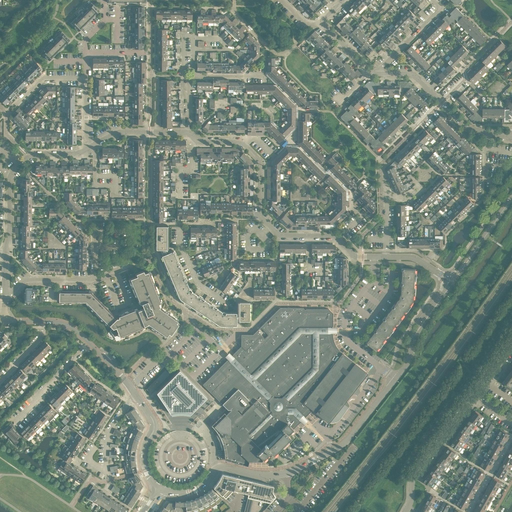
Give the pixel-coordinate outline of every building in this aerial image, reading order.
[(315,1),(313,0),(308,0),(302,7),(303,9),(305,7),(307,9),(315,1)] [(366,5),(361,0),(357,0),(355,2),(362,9),(366,5)] [(420,11),(422,9),(428,3),(425,0),(423,0),(418,5),(416,7),(420,11)] [(315,1),(307,9),(309,11),(307,12),(311,17),(317,12),(314,9),(319,5),(315,1)] [(70,23),(78,31),(99,11),(91,2),(70,23)] [(362,9),(355,2),(351,6),(358,12),(362,9)] [(358,12),(351,6),(349,8),(348,6),(346,8),(354,16),(358,12)] [(448,16),(454,22),(456,20),(458,21),(464,15),(456,7),(448,16)] [(406,14),(414,23),(416,21),(414,19),(416,17),(410,10),(406,14)] [(402,18),(408,25),(410,23),(412,25),(414,23),(406,14),(402,18)] [(225,15),(219,15),(219,22),(222,22),(224,24),(224,25),(229,20),(225,15)] [(454,22),(448,16),(447,15),(443,19),(449,25),(450,23),(453,26),(455,24),(454,22)] [(461,25),(468,19),(464,15),(458,21),(461,25)] [(347,22),(349,20),(345,16),(336,25),(340,29),(347,22)] [(224,25),(227,29),(237,20),(235,18),(231,22),(229,20),(224,25),(224,24),(224,25)] [(398,22),(406,30),(408,28),(406,27),(408,25),(402,18),(398,22)] [(436,20),(445,29),(449,25),(443,19),(440,22),(439,21),(439,20),(438,18),(436,20)] [(465,29),(471,23),(468,19),(461,25),(465,29)] [(227,29),(231,33),(237,27),(234,25),(238,21),(237,20),(227,29)] [(435,26),(441,33),(445,29),(436,20),(435,21),(436,23),(437,23),(438,24),(435,26)] [(347,22),(340,29),(342,31),(340,32),(342,34),(351,26),(347,22)] [(394,26),(401,32),(403,30),(404,32),(406,30),(398,22),(394,26)] [(469,33),(475,27),(471,23),(465,29),(469,33)] [(231,33),(235,36),(244,27),(243,26),(239,30),(237,27),(231,33)] [(355,30),(351,26),(342,34),(344,36),(346,35),(348,37),(350,34),(355,30)] [(390,29),(399,38),(401,36),(399,34),(401,32),(394,26),(390,29)] [(428,27),(437,36),(441,33),(435,26),(432,29),(432,28),(431,27),(430,26),(428,27)] [(244,27),(235,36),(239,40),(244,35),(242,33),(246,29),(244,27)] [(354,38),(362,31),(358,27),(355,30),(350,34),(354,38)] [(427,34),(434,40),(437,36),(428,27),(427,29),(428,30),(429,30),(430,31),(427,34)] [(473,37),(479,31),(475,27),(469,33),(473,37)] [(386,33),(393,40),(395,38),(397,40),(399,38),(390,29),(386,33)] [(311,42),(319,35),(315,31),(307,38),(311,42)] [(362,31),(354,38),(358,42),(365,34),(362,31)] [(477,41),(483,35),(479,31),(473,37),(477,41)] [(41,52),(49,61),(70,40),(62,32),(41,52)] [(383,37),(391,45),(393,44),(391,42),(393,40),(386,33),(383,37)] [(250,45),(255,40),(249,34),(244,39),(250,45)] [(362,46),(366,41),(369,38),(365,34),(358,42),(362,46)] [(434,40),(427,34),(423,38),(430,44),(434,40)] [(319,35),(311,42),(311,43),(312,42),(316,45),(323,38),(319,35)] [(483,35),(477,41),(481,45),(487,38),(483,35)] [(379,41),(385,48),(387,46),(389,47),(391,45),(383,37),(379,41)] [(323,38),(316,45),(320,49),(327,42),(323,38)] [(252,50),(259,50),(259,44),(255,40),(250,45),(252,47),(252,50)] [(496,43),(502,50),(506,46),(500,40),(496,43)] [(362,46),(359,48),(361,50),(360,52),(362,54),(370,45),(366,41),(362,46)] [(321,56),(325,52),(330,46),(327,42),(320,49),(324,53),(320,56),(321,56)] [(492,47),(498,54),(502,50),(496,43),(492,47)] [(374,49),(370,45),(362,54),(363,56),(365,54),(367,56),(374,49)] [(330,46),(325,52),(321,56),(324,60),(334,51),(332,49),(330,50),(328,49),(331,46),(330,46)] [(409,56),(415,50),(411,46),(406,51),(404,50),(403,51),(405,54),(406,53),(409,56)] [(463,46),(459,50),(468,59),(469,57),(468,56),(467,56),(466,55),(469,52),(463,46)] [(488,51),(494,57),(498,54),(492,47),(488,51)] [(367,56),(371,60),(378,53),(374,49),(367,56)] [(252,53),(250,55),(255,60),(259,56),(259,50),(252,50),(252,53)] [(415,50),(409,56),(412,59),(411,60),(410,60),(408,61),(410,63),(419,54),(415,50)] [(459,50),(455,54),(461,60),(464,57),(465,58),(465,59),(466,60),(468,59),(459,50)] [(334,51),(324,60),(328,64),(336,56),(334,54),(336,53),(334,51)] [(484,55),(490,61),(494,57),(488,51),(484,55)] [(419,54),(410,63),(411,64),(413,63),(413,62),(414,61),(416,64),(423,58),(419,54)] [(455,54),(451,58),(460,67),(462,65),(460,63),(459,63),(458,63),(461,60),(455,54)] [(255,60),(250,55),(244,61),(249,66),(255,60)] [(486,65),(487,65),(490,61),(484,55),(480,59),(483,62),(486,65)] [(336,56),(328,64),(332,68),(341,58),(339,56),(338,58),(336,56)] [(267,66),(275,66),(275,60),(279,60),(279,58),(267,58),(267,66)] [(344,64),(343,64),(342,62),(343,60),(341,58),(332,68),(336,72),(339,68),(344,64)] [(423,58),(416,64),(419,67),(418,67),(416,69),(417,70),(427,61),(423,58)] [(457,66),(459,68),(460,67),(451,58),(447,61),(450,64),(453,68),(453,67),(456,65),(457,66)] [(344,64),(339,68),(343,72),(350,65),(346,61),(343,64),(344,64)] [(425,71),(431,66),(427,61),(417,70),(419,72),(421,70),(421,69),(424,72),(425,71)] [(35,62),(31,66),(38,72),(39,71),(42,69),(35,62)] [(480,65),(480,64),(479,63),(478,62),(477,63),(486,72),(489,68),(487,65),(486,65),(483,62),(480,65)] [(220,73),(220,63),(213,63),(213,70),(212,70),(212,73),(220,73)] [(228,66),(228,63),(220,63),(220,73),(228,73),(228,66)] [(246,68),(241,63),(239,66),(236,66),(236,73),(242,73),(246,68)] [(476,70),(482,76),(486,72),(477,63),(475,65),(476,66),(477,66),(478,67),(476,70)] [(456,70),(453,67),(453,68),(450,64),(446,68),(452,74),(456,70)] [(343,72),(347,76),(353,69),(350,65),(343,72)] [(40,73),(39,71),(38,72),(31,66),(28,69),(34,76),(37,73),(38,75),(40,73)] [(267,72),(271,77),(277,71),(275,69),(275,66),(267,66),(267,72)] [(446,68),(442,72),(448,78),(452,74),(446,68)] [(28,69),(24,73),(31,80),(32,79),(34,76),(28,69)] [(354,77),(355,77),(356,79),(361,74),(357,70),(355,71),(353,69),(347,76),(351,80),(354,77)] [(469,71),(478,80),(482,76),(476,70),(473,72),(472,72),(472,71),(470,69),(469,71)] [(277,82),(284,75),(283,73),(281,76),(277,71),(271,77),(277,82)] [(478,80),(469,71),(467,72),(469,74),(470,74),(471,75),(468,77),(473,83),(474,84),(478,80)] [(442,72),(438,76),(444,82),(448,78),(442,72)] [(32,79),(31,80),(24,73),(20,76),(27,83),(29,81),(31,82),(33,80),(32,79)] [(277,82),(282,88),(288,82),(283,78),(286,76),(284,75),(277,82)] [(24,86),(27,83),(20,76),(17,80),(23,87),(24,86)] [(438,76),(434,80),(441,86),(444,82),(438,76)] [(26,87),(24,86),(23,87),(17,80),(13,84),(20,90),(22,88),(24,89),(26,87)] [(378,91),(378,85),(378,81),(368,81),(365,85),(368,88),(373,94),(376,91),(378,91)] [(405,94),(410,88),(413,85),(409,81),(400,81),(400,91),(402,91),(405,94)] [(213,82),(212,82),(205,82),(205,89),(205,92),(213,92),(213,87),(213,82)] [(236,82),(228,82),(228,87),(228,89),(233,89),(233,92),(236,92),(236,82)] [(244,92),(244,90),(244,86),(244,82),(236,82),(236,92),(244,92)] [(282,88),(288,93),(295,86),(294,85),(292,87),(288,82),(282,88)] [(20,90),(13,84),(9,87),(16,94),(17,93),(20,90)] [(374,94),(373,94),(368,88),(365,85),(363,87),(365,88),(366,88),(366,89),(364,92),(370,98),(374,94)] [(415,87),(413,85),(410,88),(405,94),(404,94),(408,98),(414,92),(412,89),(412,88),(413,88),(415,87)] [(46,87),(50,95),(55,95),(55,86),(49,86),(49,87),(46,87)] [(269,86),(269,94),(272,94),(274,96),(279,90),(275,86),(269,86)] [(293,99),(299,93),(294,89),(297,87),(295,86),(288,93),(293,99)] [(18,94),(17,93),(16,94),(9,87),(6,91),(13,97),(15,95),(16,96),(18,94)] [(50,95),(46,87),(44,89),(43,88),(39,92),(40,94),(45,99),(46,99),(49,95),(50,95)] [(276,105),(285,96),(279,90),(274,96),(278,100),(275,104),(276,105)] [(10,100),(13,97),(6,91),(2,94),(9,101),(10,100)] [(370,98),(364,92),(361,95),(360,94),(360,93),(358,91),(357,93),(360,96),(366,102),(370,98)] [(414,92),(408,98),(412,102),(421,93),(419,91),(418,93),(418,94),(417,95),(414,92)] [(299,93),(293,99),(299,104),(304,99),(306,97),(305,96),(303,98),(299,93)] [(356,100),(362,106),(366,102),(360,96),(357,93),(355,94),(357,96),(358,96),(359,97),(356,100)] [(416,106),(422,100),(419,97),(420,96),(421,96),(423,94),(421,93),(412,102),(416,106)] [(460,103),(467,97),(463,93),(457,99),(456,97),(454,99),(457,102),(458,101),(460,103)] [(10,100),(9,101),(2,94),(0,96),(0,99),(5,105),(8,102),(9,103),(11,101),(10,100)] [(46,99),(45,99),(40,94),(38,96),(37,95),(35,96),(42,103),(43,105),(46,102),(47,103),(48,102),(46,99)] [(39,106),(42,103),(35,96),(33,98),(34,99),(32,101),(40,110),(42,108),(39,106)] [(285,96),(276,105),(277,106),(281,103),(285,107),(290,101),(285,96)] [(315,97),(315,101),(309,101),(309,109),(317,109),(317,97),(315,97)] [(467,97),(460,103),(463,106),(463,107),(462,107),(460,109),(462,110),(471,101),(467,97)] [(303,109),(309,109),(309,101),(306,101),(304,99),(299,104),(303,109)] [(358,110),(362,106),(356,100),(352,103),(358,110)] [(422,100),(416,106),(420,110),(425,104),(427,106),(428,104),(425,102),(422,100)] [(29,103),(27,104),(34,111),(36,109),(39,111),(40,110),(32,101),(30,104),(29,103)] [(290,101),(285,107),(287,109),(287,112),(295,112),(295,106),(290,101)] [(471,101),(462,110),(463,112),(465,110),(465,109),(465,108),(468,111),(474,105),(471,101)] [(357,111),(358,110),(352,103),(348,107),(349,108),(354,113),(357,111)] [(34,111),(27,104),(25,106),(26,108),(24,110),(32,118),(34,116),(31,114),(34,111)] [(474,105),(468,111),(471,114),(470,115),(469,115),(468,116),(469,118),(478,109),(474,105)] [(15,123),(22,116),(20,114),(22,111),(19,108),(11,115),(13,118),(12,119),(15,123)] [(347,110),(351,114),(353,117),(355,115),(357,116),(359,114),(357,111),(354,113),(349,108),(347,110)] [(478,109),(469,118),(473,122),(483,122),(483,112),(481,112),(478,109)] [(344,121),(351,114),(347,110),(341,117),(344,121)] [(306,121),(309,121),(309,115),(314,115),(314,113),(302,113),(302,121),(306,121)] [(351,114),(344,121),(348,124),(355,118),(353,117),(351,114)] [(404,124),(407,127),(408,126),(407,124),(406,124),(405,123),(408,120),(402,114),(398,118),(404,124)] [(202,115),(195,115),(195,121),(200,125),(205,120),(202,118),(202,115)] [(15,123),(19,127),(26,120),(25,119),(22,116),(15,123)] [(437,126),(443,120),(440,116),(433,123),(437,126)] [(26,118),(25,119),(26,120),(19,127),(23,131),(29,124),(27,121),(28,120),(26,118)] [(236,122),(236,132),(244,132),(244,122),(244,118),(236,118),(236,122)] [(352,128),(358,122),(355,118),(348,124),(352,128)] [(405,129),(407,127),(404,124),(398,118),(394,122),(400,128),(403,125),(404,126),(404,127),(405,129)] [(142,119),(132,119),(132,123),(131,123),(131,127),(138,127),(138,124),(142,124),(142,119)] [(441,130),(447,124),(443,120),(437,126),(441,130)] [(283,122),(290,130),(295,126),(295,121),(284,121),(283,122)] [(299,129),(309,129),(309,127),(306,127),(306,121),(302,121),(299,121),(299,129)] [(285,136),(290,130),(283,122),(282,124),(284,126),(279,130),(285,136)] [(358,122),(352,128),(356,132),(362,126),(358,122)] [(390,126),(399,135),(401,133),(399,132),(398,132),(397,131),(400,128),(394,122),(390,126)] [(212,132),(212,125),(209,125),(207,123),(202,128),(206,132),(212,132)] [(267,130),(269,132),(274,127),(270,123),(264,123),(264,130),(267,130)] [(444,134),(451,128),(447,124),(441,130),(444,134)] [(360,136),(366,130),(362,126),(356,132),(360,136)] [(398,136),(399,135),(390,126),(386,129),(392,136),(395,133),(396,134),(396,135),(398,136)] [(280,132),(274,127),(269,132),(274,138),(280,132)] [(448,137),(454,131),(451,128),(444,134),(448,137)] [(382,133),(391,142),(393,141),(391,139),(390,139),(392,136),(386,129),(382,133)] [(366,130),(360,136),(364,140),(370,134),(366,130)] [(422,134),(428,140),(430,142),(434,139),(426,130),(422,134)] [(452,141),(458,135),(454,131),(448,137),(446,139),(450,143),(452,141)] [(280,132),(274,138),(279,143),(285,137),(280,132)] [(374,138),(369,143),(371,145),(375,141),(377,139),(375,136),(376,135),(374,132),(371,135),(374,138)] [(390,144),(391,142),(382,133),(378,137),(385,143),(387,141),(388,141),(388,142),(390,144)] [(374,138),(371,135),(370,134),(364,140),(368,144),(369,143),(374,138)] [(424,144),(428,140),(422,134),(418,138),(424,144)] [(458,135),(452,141),(455,145),(456,144),(456,143),(461,138),(458,135)] [(132,146),(142,146),(142,140),(138,140),(138,137),(131,137),(131,141),(132,141),(132,146)] [(303,147),(310,140),(308,142),(306,140),(306,137),(299,137),(298,143),(303,147)] [(375,141),(381,147),(385,143),(378,137),(377,139),(375,141)] [(460,147),(466,141),(462,137),(461,138),(456,143),(456,144),(460,147)] [(421,147),(424,144),(418,138),(415,141),(421,147)] [(310,140),(303,147),(308,153),(314,147),(309,143),(311,141),(310,140)] [(377,151),(381,147),(375,141),(371,145),(377,151)] [(417,151),(421,147),(415,141),(411,145),(417,151)] [(462,152),(464,151),(470,145),(466,141),(460,147),(461,149),(460,150),(462,152)] [(414,155),(417,151),(411,145),(407,149),(414,155)] [(470,145),(464,151),(467,155),(470,151),(473,148),(470,145)] [(314,147),(308,153),(314,158),(321,151),(320,149),(318,152),(314,147)] [(472,159),(481,159),(481,154),(478,154),(478,151),(475,147),(473,148),(470,151),(472,154),(472,159)] [(107,158),(107,148),(102,148),(102,152),(99,152),(99,159),(103,159),(103,158),(107,158)] [(206,161),(206,154),(203,154),(203,148),(196,148),(196,157),(200,157),(200,161),(206,161)] [(236,156),(238,158),(243,153),(239,148),(233,148),(233,156),(236,156)] [(286,148),(283,152),(288,157),(289,156),(293,156),(292,148),(286,148)] [(298,148),(292,148),(293,156),(295,156),(297,158),(303,153),(298,148)] [(410,158),(414,155),(407,149),(404,152),(410,158)] [(321,151),(314,158),(319,164),(325,159),(320,154),(322,152),(321,151)] [(277,158),(282,163),(284,166),(285,164),(283,162),(288,157),(283,152),(277,158)] [(400,156),(406,162),(410,158),(404,152),(400,156)] [(427,160),(431,163),(439,155),(435,152),(427,160)] [(240,159),(244,163),(249,158),(243,153),(238,158),(236,160),(238,161),(240,159)] [(301,166),(308,158),(303,153),(297,158),(302,162),(299,164),(301,166)] [(333,167),(338,162),(334,157),(337,154),(335,153),(327,161),(332,167),(333,167)] [(434,167),(441,161),(442,159),(439,155),(431,163),(434,167)] [(402,166),(406,162),(400,156),(396,160),(400,163),(402,166)] [(246,165),(246,168),(246,169),(253,168),(253,163),(249,158),(244,163),(246,165)] [(272,162),(272,168),(280,168),(280,165),(282,163),(277,158),(272,162)] [(308,169),(314,164),(308,158),(301,166),(302,167),(304,165),(308,169)] [(438,171),(444,164),(441,161),(434,167),(438,171)] [(336,175),(341,169),(337,165),(339,163),(338,162),(333,167),(332,167),(330,169),(336,175)] [(394,167),(393,166),(395,164),(394,162),(387,168),(388,170),(387,170),(389,175),(397,171),(395,166),(394,167)] [(41,174),(41,164),(39,164),(39,166),(35,166),(35,170),(31,170),(30,171),(32,173),(35,173),(35,174),(41,174)] [(314,164),(308,169),(313,173),(309,177),(310,178),(319,169),(314,164)] [(444,164),(438,171),(442,174),(448,168),(444,164)] [(319,169),(310,178),(311,180),(315,176),(319,180),(325,175),(319,169)] [(336,175),(341,180),(349,173),(347,172),(345,174),(341,169),(336,175)] [(391,180),(399,176),(397,171),(389,175),(391,180)] [(347,186),(352,181),(348,176),(350,174),(349,173),(341,180),(347,186)] [(20,185),(30,185),(30,179),(29,179),(29,176),(27,174),(26,175),(26,179),(22,179),(22,183),(20,183),(20,185)] [(326,190),(335,181),(330,175),(324,180),(329,185),(325,188),(326,190)] [(393,184),(401,181),(399,176),(391,180),(393,184)] [(452,181),(448,177),(446,179),(443,177),(439,181),(446,187),(452,181)] [(335,191),(341,186),(335,181),(326,190),(327,191),(331,187),(335,191)] [(355,183),(352,181),(347,186),(350,189),(355,183)] [(395,189),(403,185),(401,181),(393,184),(395,189)] [(439,181),(436,184),(442,190),(446,187),(439,181)] [(368,189),(364,185),(362,187),(359,184),(352,191),(354,189),(357,192),(355,194),(359,198),(365,191),(366,191),(368,189)] [(436,184),(432,188),(438,194),(442,190),(436,184)] [(403,185),(395,189),(398,194),(406,190),(403,185)] [(341,186),(335,191),(337,193),(337,197),(345,196),(345,190),(341,186)] [(432,188),(429,191),(435,198),(438,194),(432,188)] [(359,198),(357,200),(361,204),(363,202),(365,204),(365,205),(371,199),(368,197),(370,195),(366,191),(365,191),(359,198)] [(437,199),(435,198),(429,191),(425,195),(430,200),(431,201),(432,202),(433,203),(437,199)] [(65,202),(73,199),(73,193),(64,193),(64,199),(65,199),(65,202)] [(430,200),(425,195),(424,194),(420,198),(426,204),(427,204),(429,206),(432,202),(431,201),(430,200)] [(420,198),(417,201),(423,207),(426,204),(420,198)] [(465,202),(471,208),(474,204),(468,198),(465,202)] [(77,203),(73,199),(65,202),(67,204),(66,205),(71,209),(77,203)] [(375,203),(371,199),(365,205),(365,204),(362,208),(366,212),(368,210),(371,213),(376,207),(373,205),(375,203)] [(274,204),(274,201),(267,201),(267,207),(271,211),(276,206),(274,204)] [(413,205),(419,211),(423,207),(417,201),(413,205)] [(461,206),(467,212),(471,208),(465,202),(461,206)] [(78,215),(81,207),(77,203),(71,209),(75,213),(76,213),(78,215)] [(345,203),(335,203),(335,204),(338,204),(338,207),(335,209),(341,215),(345,210),(345,203)] [(276,206),(271,211),(277,217),(284,210),(282,208),(280,210),(276,206)] [(467,212),(461,206),(457,209),(462,214),(463,216),(467,212)] [(80,216),(87,216),(87,214),(87,207),(81,207),(78,215),(80,215),(80,216)] [(55,217),(58,209),(55,209),(55,208),(49,208),(49,217),(55,217)] [(459,218),(462,214),(457,209),(456,208),(453,212),(459,218)] [(60,211),(58,209),(55,217),(59,221),(65,214),(61,210),(60,211)] [(341,215),(335,209),(331,213),(329,211),(328,213),(335,220),(341,215)] [(449,215),(455,221),(459,218),(453,212),(449,215)] [(285,225),(290,220),(286,216),(288,214),(286,213),(279,220),(285,225)] [(60,223),(62,225),(69,218),(67,217),(66,218),(64,216),(65,214),(59,221),(56,224),(57,225),(60,223)] [(325,228),(333,228),(335,225),(333,223),(334,221),(326,214),(325,214),(325,217),(325,224),(325,228)] [(445,219),(452,225),(455,221),(449,215),(445,219)] [(71,220),(69,218),(62,225),(65,228),(62,230),(64,232),(72,224),(70,221),(71,220)] [(442,222),(448,229),(452,225),(445,219),(442,222)] [(292,222),(290,220),(285,225),(289,230),(295,230),(295,222),(292,222)] [(438,226),(444,232),(448,229),(442,222),(438,226)] [(68,231),(70,233),(77,226),(76,225),(74,226),(72,224),(64,232),(66,233),(68,231)] [(71,238),(72,240),(75,237),(80,232),(78,229),(79,228),(77,226),(70,233),(73,236),(71,238)] [(167,227),(156,227),(156,245),(156,250),(160,250),(162,250),(164,255),(162,256),(164,260),(165,262),(166,265),(166,267),(168,270),(170,274),(171,276),(172,279),(171,279),(172,281),(173,284),(174,284),(176,288),(177,291),(179,297),(180,298),(180,299),(181,299),(182,300),(185,302),(187,303),(190,305),(193,307),(197,310),(200,312),(202,313),(202,314),(206,316),(206,317),(207,316),(210,318),(212,320),(216,323),(218,324),(219,324),(219,325),(220,325),(221,325),(222,325),(224,325),(228,325),(232,325),(236,325),(236,323),(236,321),(242,321),(249,320),(249,316),(249,302),(239,302),(239,316),(236,316),(236,313),(225,313),(225,314),(223,314),(221,313),(222,312),(207,301),(210,297),(207,295),(204,300),(200,297),(197,295),(200,291),(200,290),(197,289),(194,293),(191,291),(191,292),(189,291),(188,289),(189,289),(173,251),(168,253),(168,249),(167,249),(167,248),(167,227)] [(75,237),(79,241),(87,238),(85,236),(86,235),(81,230),(80,232),(75,237),(72,240),(75,237)] [(87,240),(87,238),(79,241),(79,246),(79,247),(86,247),(88,247),(88,240),(87,240)] [(327,244),(327,253),(335,253),(335,246),(334,246),(334,245),(332,245),(332,244),(327,244)] [(21,259),(29,256),(29,250),(20,250),(20,256),(21,256),(21,259)] [(337,264),(346,264),(346,258),(344,258),(344,255),(342,255),(342,258),(337,258),(337,264)] [(33,260),(29,256),(21,259),(23,261),(22,262),(26,266),(33,260)] [(32,270),(34,272),(37,264),(33,260),(26,266),(31,271),(32,270)] [(215,262),(219,270),(224,268),(220,260),(215,262)] [(214,272),(219,270),(215,262),(211,264),(214,272)] [(43,264),(37,264),(34,272),(36,272),(36,273),(43,273),(43,271),(43,264)] [(211,264),(206,266),(209,274),(214,272),(211,264)] [(204,276),(209,274),(206,266),(201,268),(204,276)] [(367,343),(377,350),(380,346),(383,342),(389,334),(392,330),(398,322),(401,318),(407,310),(412,302),(413,301),(413,300),(413,299),(414,299),(414,289),(415,289),(415,284),(415,282),(415,279),(415,274),(416,269),(407,268),(403,268),(402,291),(401,294),(403,294),(403,297),(401,298),(400,298),(399,300),(367,343)] [(59,302),(59,303),(64,303),(64,302),(69,302),(69,303),(77,303),(77,302),(86,302),(92,308),(91,309),(96,314),(97,313),(102,318),(101,319),(106,325),(107,324),(109,326),(110,325),(112,328),(110,330),(114,337),(119,335),(120,337),(124,336),(129,334),(136,331),(141,329),(145,327),(144,325),(147,324),(149,326),(149,325),(153,328),(152,328),(157,331),(164,335),(163,336),(166,337),(169,333),(171,335),(174,331),(175,329),(179,323),(177,322),(178,319),(176,318),(169,313),(165,310),(162,308),(160,306),(159,303),(161,302),(160,298),(158,293),(155,286),(153,281),(150,274),(149,271),(144,273),(143,270),(139,272),(138,273),(135,274),(135,273),(133,274),(129,275),(130,279),(129,279),(131,283),(130,283),(132,288),(133,288),(136,295),(135,296),(136,298),(138,297),(139,301),(140,303),(140,304),(142,303),(143,306),(144,308),(141,309),(141,307),(137,309),(137,308),(129,312),(128,311),(121,314),(121,315),(118,316),(119,316),(119,318),(117,318),(117,317),(116,317),(93,294),(93,293),(93,294),(92,293),(92,291),(91,291),(89,290),(89,291),(86,291),(62,291),(62,292),(59,292),(59,302)] [(228,276),(235,281),(238,276),(231,271),(228,276)] [(228,276),(225,280),(232,285),(235,281),(228,276)] [(229,289),(232,285),(225,280),(222,284),(229,289)] [(229,289),(222,284),(219,289),(226,294),(229,289)] [(26,292),(24,292),(24,293),(24,295),(25,298),(25,300),(25,303),(26,305),(32,305),(32,304),(32,300),(35,300),(35,297),(35,295),(35,289),(32,289),(32,288),(26,288),(26,289),(26,292)] [(229,359),(229,360),(227,360),(203,384),(222,404),(226,408),(228,409),(231,410),(230,411),(226,415),(225,414),(214,425),(216,429),(220,433),(222,438),(225,438),(224,439),(223,440),(223,441),(224,442),(225,443),(224,443),(225,448),(226,454),(226,458),(248,464),(249,461),(261,461),(263,460),(261,457),(257,453),(266,444),(276,435),(287,423),(291,427),(293,429),(312,410),(316,412),(315,413),(316,413),(319,415),(320,416),(321,416),(323,418),(323,419),(325,420),(327,421),(328,421),(329,422),(331,422),(332,422),(333,422),(334,422),(335,421),(336,421),(337,421),(337,420),(338,420),(339,419),(340,418),(349,406),(346,400),(352,392),(366,374),(367,373),(366,372),(342,353),(339,350),(336,346),(334,342),(333,337),(332,334),(331,333),(331,332),(332,332),(332,331),(332,330),(332,329),(331,328),(333,326),(333,313),(329,309),(306,309),(305,310),(303,308),(280,308),(253,335),(241,334),(241,339),(241,342),(241,346),(233,355),(232,357),(231,357),(230,357),(230,358),(229,359)] [(0,334),(0,343),(3,346),(7,343),(8,344),(11,341),(4,334),(1,336),(0,334)] [(41,343),(40,344),(48,352),(52,348),(45,341),(42,344),(41,343)] [(48,352),(40,344),(38,346),(39,347),(37,350),(44,356),(48,352)] [(40,361),(44,356),(37,350),(34,352),(33,351),(31,352),(40,361)] [(35,365),(40,361),(31,352),(30,354),(31,355),(29,358),(35,365)] [(23,360),(31,369),(35,365),(29,358),(26,360),(25,359),(23,360)] [(27,373),(31,369),(23,360),(22,362),(23,363),(20,366),(23,368),(22,369),(26,373),(27,372),(27,373)] [(68,371),(72,376),(80,368),(78,366),(77,367),(74,365),(68,371)] [(72,376),(76,380),(83,373),(80,371),(82,369),(80,368),(72,376)] [(15,372),(23,380),(27,376),(25,374),(26,373),(22,369),(21,370),(20,369),(17,372),(16,370),(15,372)] [(179,370),(156,393),(171,413),(172,413),(175,413),(179,412),(181,412),(183,412),(187,413),(190,413),(207,397),(179,370)] [(14,375),(12,377),(19,384),(23,380),(15,372),(13,374),(14,375)] [(76,380),(80,384),(88,376),(86,374),(85,375),(83,373),(76,380)] [(88,376),(80,384),(84,388),(86,390),(92,384),(90,382),(91,381),(88,379),(90,377),(88,376)] [(8,378),(6,380),(15,388),(19,384),(12,377),(9,380),(8,378)] [(150,393),(154,389),(161,382),(157,378),(146,389),(150,393)] [(6,383),(4,385),(10,392),(15,388),(6,380),(5,382),(6,383)] [(60,387),(68,396),(73,391),(66,384),(63,387),(62,386),(60,387)] [(86,390),(94,395),(100,386),(98,384),(97,386),(94,384),(94,385),(92,384),(86,390)] [(0,386),(0,389),(6,396),(10,392),(4,385),(1,388),(0,386)] [(94,395),(98,398),(104,391),(101,389),(102,387),(100,386),(94,395)] [(58,393),(64,400),(68,396),(60,387),(59,389),(60,390),(58,393)] [(98,398),(103,402),(110,392),(108,391),(107,392),(104,391),(98,398)] [(103,402),(108,405),(113,397),(111,395),(112,394),(110,392),(103,402)] [(54,394),(52,395),(60,404),(64,400),(58,393),(55,395),(54,394)] [(60,404),(52,395),(51,397),(52,398),(49,401),(56,408),(60,404)] [(108,405),(112,408),(113,408),(119,399),(117,397),(116,399),(113,397),(108,405)] [(53,417),(57,413),(49,404),(46,407),(45,405),(43,407),(53,417)] [(54,417),(53,417),(43,407),(42,409),(43,410),(41,412),(47,419),(48,419),(50,421),(54,417)] [(128,419),(138,413),(136,410),(136,409),(135,408),(134,408),(133,409),(130,407),(127,411),(128,412),(125,414),(128,419)] [(96,415),(104,420),(106,417),(107,418),(109,416),(99,410),(96,415)] [(470,414),(479,421),(483,416),(476,411),(474,414),(472,412),(470,414)] [(47,419),(41,412),(38,415),(37,413),(35,415),(43,423),(47,419)] [(138,413),(128,419),(132,424),(140,419),(141,418),(141,417),(139,416),(139,415),(139,414),(138,413)] [(470,420),(476,425),(479,421),(470,414),(469,416),(471,418),(470,420)] [(43,423),(35,415),(34,417),(35,418),(33,420),(39,427),(43,423)] [(102,423),(104,420),(96,415),(93,420),(102,426),(104,424),(102,423)] [(39,427),(33,420),(30,423),(29,421),(27,423),(35,431),(39,427)] [(101,428),(102,426),(93,420),(90,424),(98,430),(100,427),(101,428)] [(464,422),(473,429),(476,425),(470,420),(468,422),(466,420),(464,422)] [(463,428),(470,433),(473,429),(464,422),(463,424),(465,426),(463,428)] [(35,431),(27,423),(26,425),(27,426),(24,428),(31,435),(35,431)] [(266,444),(257,453),(261,457),(263,460),(263,459),(269,454),(271,456),(271,457),(272,458),(275,455),(274,454),(282,446),(284,444),(285,442),(290,437),(289,436),(288,435),(289,434),(291,432),(292,431),(293,429),(291,427),(287,423),(276,435),(278,437),(268,447),(266,444)] [(98,430),(90,424),(87,429),(96,435),(97,433),(96,432),(98,430)] [(5,433),(9,438),(16,431),(14,428),(15,427),(13,425),(11,427),(9,425),(4,430),(6,432),(5,433)] [(133,426),(130,431),(140,436),(141,436),(141,434),(142,432),(141,431),(133,426)] [(21,434),(21,436),(22,436),(24,436),(27,440),(31,435),(24,428),(22,431),(21,430),(19,431),(20,432),(21,434)] [(458,431),(467,437),(470,433),(463,428),(462,431),(459,429),(458,431)] [(96,435),(87,429),(83,434),(91,439),(93,436),(95,437),(96,435)] [(508,440),(509,438),(507,437),(508,434),(507,433),(508,432),(504,431),(503,431),(500,429),(498,434),(508,440)] [(21,434),(20,432),(18,433),(16,431),(9,438),(16,444),(20,440),(19,439),(22,437),(22,436),(21,436),(21,434)] [(140,436),(130,431),(127,437),(136,440),(138,441),(138,440),(139,440),(139,439),(140,436)] [(464,442),(467,437),(458,431),(456,433),(459,435),(457,437),(464,442)] [(74,437),(83,444),(84,442),(83,441),(85,438),(77,432),(74,437)] [(508,440),(498,434),(495,439),(503,443),(505,441),(506,442),(508,440)] [(70,442),(78,447),(80,445),(82,446),(83,444),(74,437),(70,442)] [(135,445),(136,440),(127,437),(126,443),(135,445)] [(466,443),(464,442),(457,437),(456,439),(453,437),(452,439),(463,448),(466,443)] [(460,452),(463,448),(452,439),(450,441),(453,443),(451,445),(460,452)] [(503,443),(495,439),(493,443),(502,449),(504,447),(502,446),(503,443)] [(78,447),(70,442),(67,447),(77,453),(78,451),(76,450),(78,447)] [(502,449),(493,443),(490,448),(498,452),(499,450),(501,451),(502,449)] [(64,452),(72,457),(74,454),(75,455),(77,453),(67,447),(64,452)] [(455,459),(458,455),(455,453),(449,448),(447,450),(445,448),(443,450),(454,459),(455,459)] [(498,452),(490,448),(487,452),(497,458),(498,456),(497,455),(498,452)] [(443,456),(451,463),(454,459),(443,450),(442,452),(444,454),(443,456)] [(65,459),(65,461),(67,461),(70,463),(72,461),(70,460),(72,457),(64,452),(61,456),(65,459)] [(497,458),(487,452),(485,457),(493,461),(494,459),(496,460),(497,458)] [(437,459),(448,467),(451,463),(443,456),(441,459),(438,457),(437,459)] [(505,459),(504,462),(511,466),(511,460),(504,456),(503,458),(505,459)] [(493,461),(485,457),(482,461),(492,467),(493,465),(491,464),(493,461)] [(443,470),(445,471),(448,467),(437,459),(435,461),(438,463),(436,465),(443,470)] [(71,466),(69,464),(70,463),(67,461),(65,461),(61,462),(61,464),(58,468),(66,474),(71,466)] [(492,467),(482,461),(480,466),(482,468),(483,469),(486,471),(486,470),(488,471),(489,468),(491,469),(492,467)] [(499,465),(509,471),(511,466),(504,462),(502,464),(500,463),(499,465)] [(136,465),(125,467),(126,473),(133,471),(133,473),(134,473),(138,472),(138,471),(137,469),(138,468),(136,468),(136,465)] [(431,467),(440,474),(443,470),(436,465),(435,467),(432,465),(431,467)] [(498,471),(506,475),(509,471),(499,465),(498,467),(500,468),(498,471)] [(74,467),(71,466),(66,474),(70,477),(77,467),(75,466),(74,467)] [(79,469),(77,467),(70,477),(75,480),(81,472),(78,470),(79,469)] [(442,475),(440,474),(431,467),(429,469),(432,471),(430,473),(439,480),(442,475)] [(484,478),(485,476),(483,475),(485,473),(483,472),(484,471),(481,469),(480,470),(480,469),(479,470),(476,468),(474,473),(484,478)] [(506,475),(498,471),(497,473),(495,472),(494,474),(497,476),(497,477),(500,479),(500,478),(501,479),(501,478),(504,480),(506,475)] [(81,472),(75,480),(80,483),(87,474),(84,472),(83,474),(81,472)] [(128,479),(131,484),(140,480),(141,479),(141,478),(140,476),(140,475),(139,475),(139,474),(138,472),(134,473),(135,476),(128,479)] [(214,488),(226,499),(233,491),(233,490),(236,490),(249,493),(248,498),(271,503),(276,497),(272,491),(273,486),(222,473),(219,479),(216,484),(213,487),(214,488)] [(424,476),(433,482),(436,484),(439,480),(430,473),(428,476),(426,474),(424,476)] [(484,478),(474,473),(471,477),(479,482),(481,479),(482,480),(484,478)] [(424,482),(430,487),(433,488),(436,484),(433,482),(424,476),(423,478),(425,479),(424,482)] [(479,482),(471,477),(469,482),(478,487),(480,485),(478,484),(479,482)] [(491,482),(499,487),(501,482),(498,481),(499,480),(498,480),(498,479),(495,478),(492,477),(490,479),(492,480),(491,482)] [(131,485),(131,486),(139,491),(143,486),(140,480),(131,484),(131,485)] [(478,487),(469,482),(466,487),(474,491),(476,489),(477,490),(478,487)] [(486,486),(496,491),(499,487),(491,482),(489,485),(487,484),(486,486)] [(95,487),(93,485),(87,494),(90,496),(89,497),(94,500),(100,490),(100,492),(96,490),(97,488),(95,487)] [(139,491),(131,486),(128,491),(137,497),(139,496),(139,495),(140,492),(139,491)] [(485,491),(493,496),(496,491),(486,486),(485,488),(487,489),(485,491)] [(474,491),(466,487),(463,491),(473,497),(474,495),(473,494),(474,491)] [(215,501),(217,504),(222,500),(212,489),(211,489),(209,491),(208,491),(208,492),(215,501)] [(94,500),(99,503),(105,493),(104,495),(101,493),(102,491),(100,490),(94,500)] [(137,497),(128,491),(125,496),(134,502),(134,501),(136,501),(135,500),(137,497)] [(473,497),(463,491),(461,496),(469,500),(470,498),(472,499),(473,497)] [(481,495),(491,501),(493,496),(485,491),(484,494),(482,493),(481,495)] [(204,495),(212,508),(217,504),(215,501),(208,492),(205,494),(204,493),(204,495)] [(110,497),(109,498),(106,496),(107,495),(105,493),(99,503),(103,507),(110,497)] [(426,497),(436,503),(439,498),(431,494),(430,497),(427,495),(426,497)] [(199,497),(206,511),(212,508),(204,495),(201,496),(200,496),(200,497),(199,497)] [(480,501),(488,505),(491,501),(481,495),(480,497),(482,498),(480,501)] [(134,502),(125,496),(121,500),(131,507),(131,506),(133,506),(132,504),(134,502)] [(469,500),(461,496),(458,500),(468,506),(469,504),(468,503),(469,500)] [(111,499),(112,498),(110,497),(103,507),(108,510),(115,500),(114,501),(111,499)] [(195,499),(199,511),(203,511),(206,511),(199,497),(197,498),(196,498),(195,499)] [(426,503),(433,507),(436,503),(426,497),(425,499),(428,501),(426,503)] [(190,500),(192,511),(199,511),(195,499),(194,499),(192,500),(191,499),(190,500)] [(468,506),(458,500),(456,499),(454,504),(458,507),(459,507),(459,508),(462,510),(462,509),(464,509),(465,507),(467,508),(468,506)] [(108,510),(111,511),(113,511),(120,503),(119,504),(116,502),(116,501),(115,500),(108,510)] [(186,511),(192,511),(190,500),(187,501),(186,500),(186,501),(185,501),(184,501),(183,501),(183,506),(184,506),(186,506),(186,511)] [(175,503),(174,511),(180,511),(181,506),(183,506),(183,501),(181,502),(180,502),(179,501),(178,501),(175,501),(175,502),(175,503)] [(476,504),(486,510),(488,505),(480,501),(479,503),(477,502),(476,504)] [(165,508),(171,511),(174,511),(175,503),(168,502),(165,508)] [(113,511),(120,511),(123,507),(120,505),(121,504),(120,503),(113,511)] [(421,506),(431,511),(433,507),(426,503),(425,506),(422,504),(421,506)]
